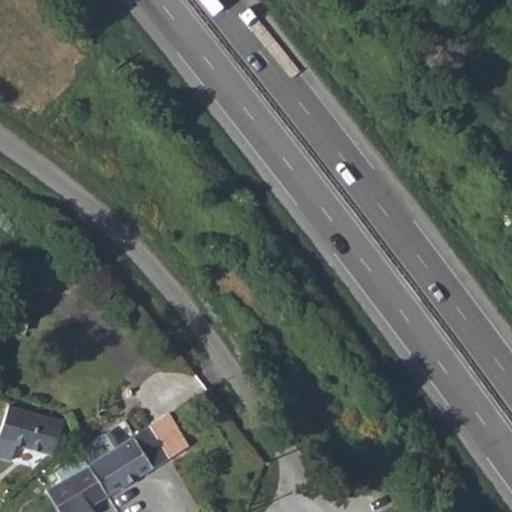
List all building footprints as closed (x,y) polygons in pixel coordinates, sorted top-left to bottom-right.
[(56,256),(32,263),(40,290),(64,284),(56,256)] [(11,439),(48,448),(58,417),(4,404),(0,414),(0,454),(7,457),(11,439)] [(165,415),(146,426),(162,453),(181,442),(165,415)] [(98,491),(162,453),(146,426),(110,445),(80,464),(98,491)] [(101,431),(71,449),(80,464),(110,445),(101,431)] [(40,488),(53,511),(75,511),(83,507),(79,501),(98,491),(80,464),(66,473),(61,464),(48,473),(52,480),(40,488)]
